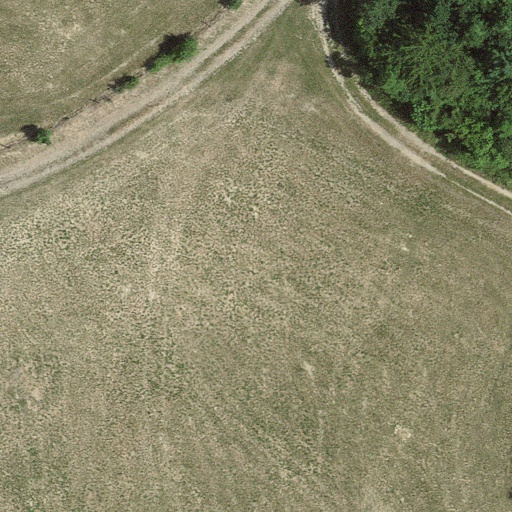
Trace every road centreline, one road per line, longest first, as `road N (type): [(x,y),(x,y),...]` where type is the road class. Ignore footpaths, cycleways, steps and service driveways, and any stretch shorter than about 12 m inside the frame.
road 1 (track): [(280,0),(190,84),(118,135),(0,195)]
road 2 (track): [(511,206),(393,135),(355,99),(329,0)]
